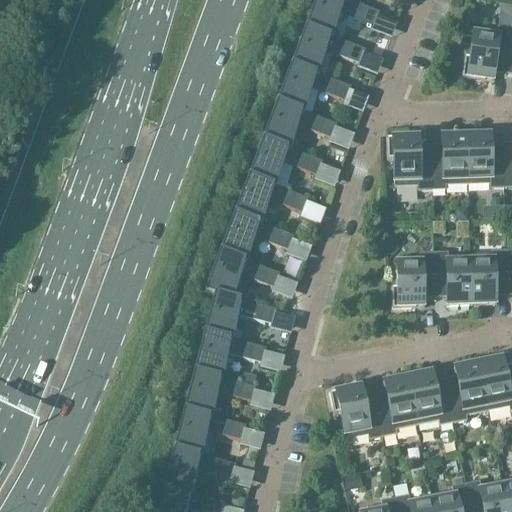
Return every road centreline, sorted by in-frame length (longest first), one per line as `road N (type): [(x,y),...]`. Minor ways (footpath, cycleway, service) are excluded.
road 1 (primary): [(18,511),(52,454),(224,0)]
road 2 (primary): [(154,0),(0,405)]
road 3 (residential): [(381,112),(296,373)]
road 4 (residential): [(511,336),(296,373)]
road 5 (residential): [(296,373),(269,511)]
road 6 (residential): [(511,114),(381,112)]
road 7 (residential): [(425,0),(381,112)]
